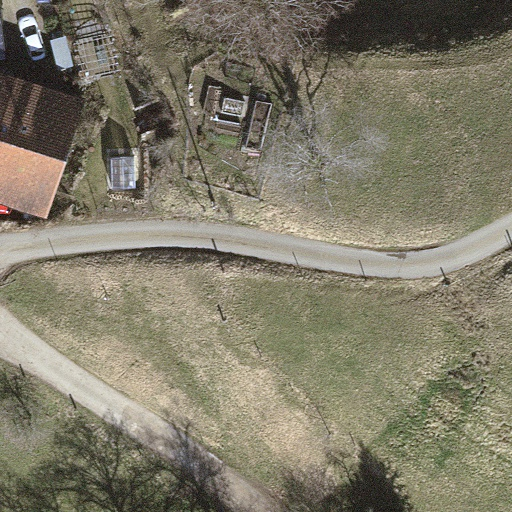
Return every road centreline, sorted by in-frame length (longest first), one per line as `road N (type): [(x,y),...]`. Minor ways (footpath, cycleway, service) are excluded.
road 1 (unclassified): [(0,257),(103,231),(234,238),(369,264),(474,247),(511,227)]
road 2 (track): [(0,345),(210,472),(243,511)]
